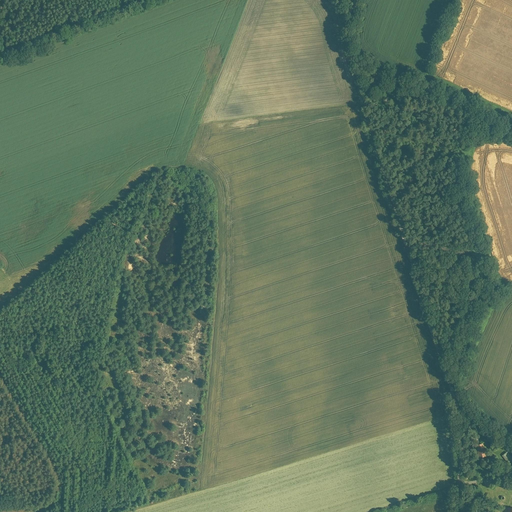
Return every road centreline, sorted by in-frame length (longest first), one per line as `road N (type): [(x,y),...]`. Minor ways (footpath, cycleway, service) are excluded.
road 1 (track): [(458,511),(459,409),(334,0)]
road 2 (track): [(350,51),(511,127)]
road 3 (track): [(156,0),(0,59)]
